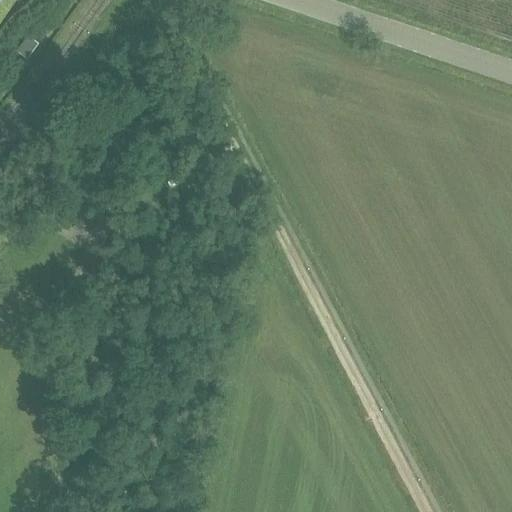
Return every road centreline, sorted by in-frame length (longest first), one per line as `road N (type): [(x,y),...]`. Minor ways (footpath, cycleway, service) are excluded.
road 1 (track): [(429,511),(162,0)]
road 2 (tertiary): [(511,73),(294,0)]
